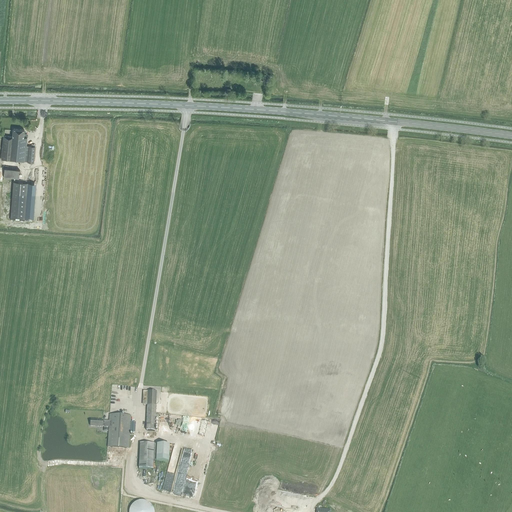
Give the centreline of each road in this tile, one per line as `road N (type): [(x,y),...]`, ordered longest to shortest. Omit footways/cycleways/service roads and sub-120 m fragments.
road 1 (primary): [(511,138),(319,116),(0,102)]
road 2 (track): [(395,122),(378,351),(329,487),(311,501)]
